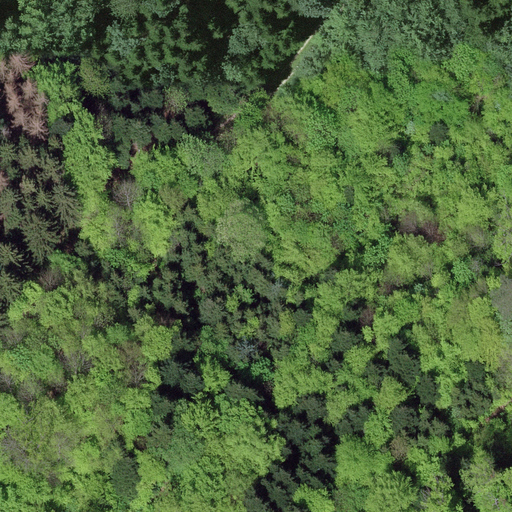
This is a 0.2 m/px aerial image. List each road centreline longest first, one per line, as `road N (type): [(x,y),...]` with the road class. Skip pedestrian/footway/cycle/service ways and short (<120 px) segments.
road 1 (track): [(0,377),(47,289),(108,213),(274,88),(337,0)]
road 2 (track): [(376,511),(511,391)]
